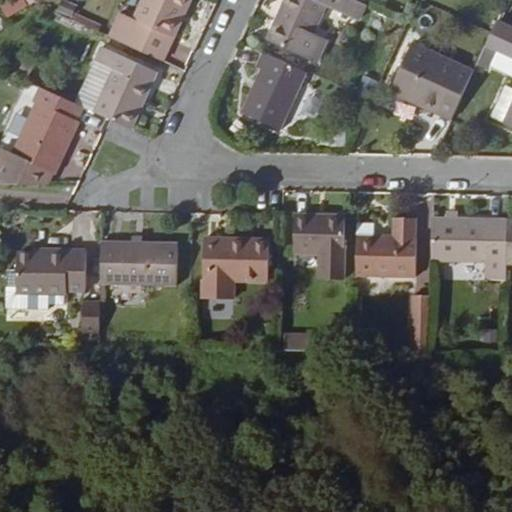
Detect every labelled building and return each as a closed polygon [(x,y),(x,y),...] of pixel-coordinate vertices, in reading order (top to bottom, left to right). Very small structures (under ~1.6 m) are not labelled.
[(5,0),(0,2),(0,6),(4,15),(42,1),(41,0),(5,0)] [(164,62),(191,0),(144,0),(135,20),(122,14),(111,38),(125,44),(164,62)] [(316,0),(286,0),(267,41),(297,56),(321,4),(316,2),(316,0)] [(61,4),(57,13),(71,20),(76,10),(61,4)] [(497,53),(511,59),(511,30),(496,23),(492,33),(485,48),(497,53)] [(390,95),(451,122),(473,74),(412,47),(390,95)] [(95,113),(110,120),(132,129),(157,72),(104,48),(97,61),(115,69),(95,113)] [(489,71),(497,53),(485,48),(477,66),(489,71)] [(309,72),(264,51),(258,65),(265,69),(254,91),(244,112),(282,131),(309,72)] [(84,108),(95,113),(115,69),(97,61),(77,105),(84,108)] [(265,69),(258,65),(248,88),(254,91),(265,69)] [(491,116),(500,120),(511,93),(511,91),(504,87),(491,116)] [(77,105),(41,89),(35,102),(39,104),(14,156),(5,152),(0,164),(0,184),(49,186),(55,174),(58,175),(81,122),(77,120),(84,108),(77,105)] [(346,215),(296,214),(296,252),(322,252),(321,271),(321,277),(345,277),(345,253),(346,215)] [(358,221),(357,274),(417,275),(418,234),(417,234),(417,216),(395,215),(395,234),(372,234),(372,221),(358,221)] [(507,259),(508,219),(434,217),(433,258),(507,259)] [(271,239),(205,238),(204,295),(236,296),(236,279),(270,279),(271,239)] [(177,244),(102,242),(102,284),(177,286),(177,244)] [(46,253),(32,253),(17,253),(17,290),(67,291),(67,288),(86,288),(86,249),(46,248),(46,253)] [(463,263),(463,277),(480,278),(481,264),(463,263)] [(60,291),(17,290),(17,301),(60,302),(60,291)] [(432,352),(432,321),(433,297),(417,297),(416,352),(432,352)] [(84,329),(101,329),(101,302),(84,301),(84,329)] [(432,352),(453,353),(453,321),(432,321),(432,352)] [(286,336),(286,349),(287,349),(307,350),(307,336),(286,336)] [(307,350),(355,351),(355,338),(307,337),(307,350)]
